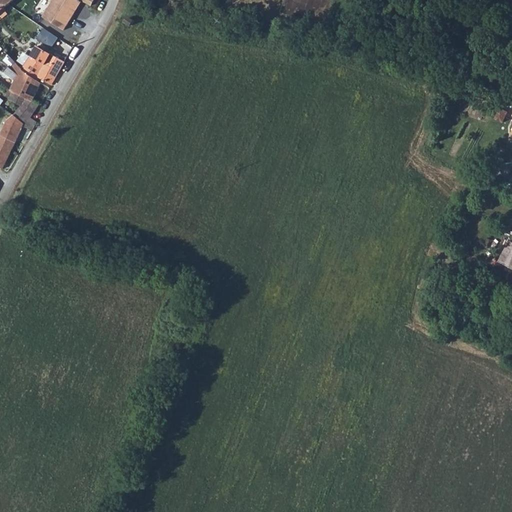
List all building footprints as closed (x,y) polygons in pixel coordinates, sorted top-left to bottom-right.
[(14,0),(0,0),(0,12),(14,0)] [(67,29),(82,1),(80,0),(53,0),(45,17),(67,29)] [(31,56),(23,67),(21,70),(38,79),(39,77),(53,83),(63,61),(50,54),(45,64),(31,56)] [(16,63),(12,60),(7,66),(17,75),(8,90),(27,99),(29,97),(32,99),(36,92),(42,81),(38,79),(21,70),(23,67),(17,62),(16,63)] [(27,99),(8,90),(3,97),(15,103),(5,120),(17,125),(18,123),(21,125),(31,129),(36,119),(29,115),(38,103),(32,99),(29,97),(27,99)] [(17,125),(5,120),(0,132),(0,134),(15,141),(21,125),(18,123),(17,125)] [(15,141),(0,134),(0,149),(9,154),(15,141)] [(0,149),(0,165),(4,167),(9,154),(0,149)] [(511,242),(507,241),(498,264),(511,268),(511,242)]
